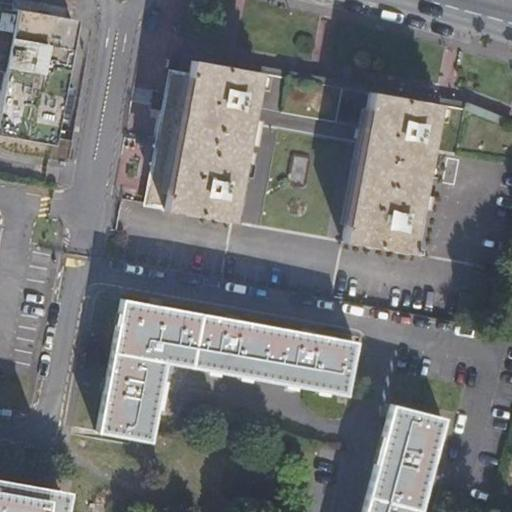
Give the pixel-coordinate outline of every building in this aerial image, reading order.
[(0,7),(0,65),(1,65),(0,72),(0,134),(51,143),(49,159),(71,163),(74,141),(53,138),(73,20),(0,7)] [(166,211),(233,223),(260,70),(193,58),(175,156),(166,211)] [(440,102),(371,90),(343,243),(413,255),(440,102)] [(97,431),(149,441),(165,359),(343,394),(353,342),(313,334),(314,331),(303,329),(302,333),(237,320),(237,317),(225,315),(224,319),(159,306),(160,303),(148,301),(148,304),(122,299),(107,378),(104,377),(101,389),(105,390),(97,431)] [(362,511),(417,511),(428,471),(432,472),(435,460),(431,459),(442,419),(391,405),(362,511)] [(0,511),(58,511),(62,492),(0,480),(0,511)]
